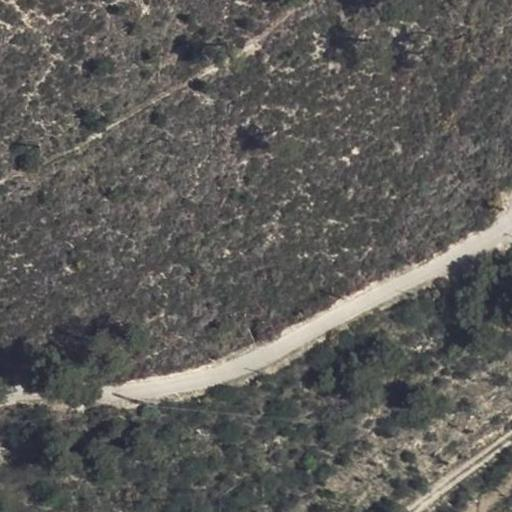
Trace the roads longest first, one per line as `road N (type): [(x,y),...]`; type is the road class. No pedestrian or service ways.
road 1 (unclassified): [(511,232),(219,376),(0,401)]
road 2 (track): [(511,439),(416,511)]
